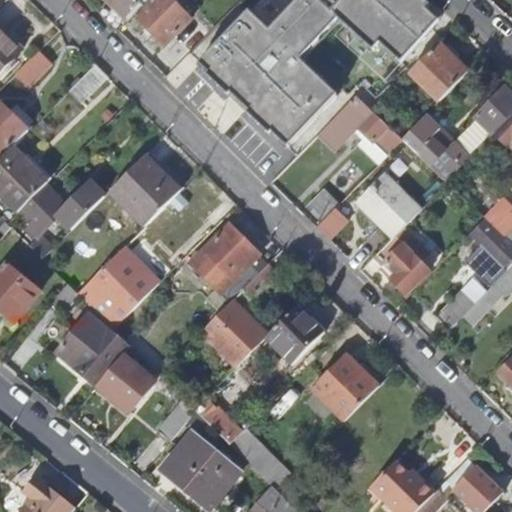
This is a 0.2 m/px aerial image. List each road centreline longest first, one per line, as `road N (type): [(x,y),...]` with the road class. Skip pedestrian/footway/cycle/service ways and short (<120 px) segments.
road 1 (residential): [(56,0),(511,447)]
road 2 (unclassified): [(145,511),(0,392)]
